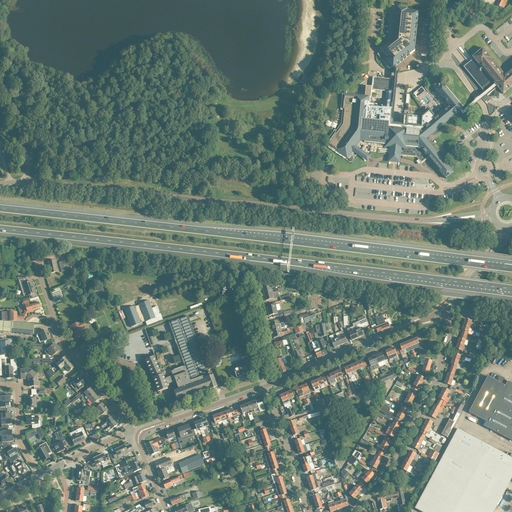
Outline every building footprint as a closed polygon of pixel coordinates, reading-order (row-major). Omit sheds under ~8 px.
[(504,9),(508,0),(507,0),(499,0),(497,6),(504,9)] [(414,48),(417,14),(405,13),(405,9),(408,9),(407,11),(417,12),(417,11),(421,11),(421,10),(409,9),(410,7),(399,6),(399,11),(395,42),(394,41),(384,49),(383,48),(380,51),(381,52),(378,55),(389,69),(391,68),(392,67),(394,66),(409,53),(410,55),(415,50),(415,48),(414,48)] [(487,95),(487,96),(494,90),(495,92),(495,93),(499,93),(499,92),(496,89),(499,86),(502,89),(500,90),(503,94),(507,91),(506,89),(509,87),(510,88),(511,86),(511,69),(505,75),(503,76),(490,60),(492,59),(489,55),(487,57),(484,53),(486,52),(483,48),(479,51),(481,53),(478,56),(476,54),(472,57),(474,59),(464,67),(485,93),(487,95)] [(327,143),(353,162),(364,147),(403,150),(402,156),(417,157),(419,159),(417,161),(420,164),(426,160),(428,157),(430,156),(447,177),(446,178),(446,179),(454,172),(453,173),(427,141),(428,141),(428,137),(456,114),(460,111),(463,115),(480,100),(487,95),(485,93),(478,98),(464,110),(462,109),(463,108),(442,83),(435,89),(451,108),(448,110),(446,109),(436,117),(427,107),(422,111),(424,114),(421,116),(403,114),(402,123),(393,122),(389,122),(391,109),(393,109),(396,80),(396,77),(394,77),(390,77),(390,79),(373,78),(372,87),(366,87),(365,97),(357,96),(344,95),(342,109),(344,109),(342,124),(336,133),(335,132),(329,139),(327,143)] [(422,87),(415,93),(418,97),(425,91),(422,87)] [(319,89),(316,96),(322,98),(325,92),(319,89)] [(371,159),(356,147),(352,152),(367,164),(371,159)] [(400,163),(402,149),(390,148),(389,161),(388,164),(390,164),(398,165),(400,165),(400,163)] [(50,271),(50,273),(57,272),(55,260),(48,262),(50,270),(49,270),(49,271),(50,271)] [(59,262),(61,272),(69,270),(66,260),(59,262)] [(31,281),(26,283),(22,284),(26,296),(35,294),(31,281)] [(271,287),(263,289),(263,290),(263,292),(264,292),(264,295),(279,292),(278,289),(272,290),(271,287)] [(60,289),(51,291),(53,299),(61,297),(60,289)] [(279,292),(264,295),(265,298),(264,298),(265,301),(266,300),(266,301),(274,299),(273,296),(279,294),(279,292)] [(22,304),(25,312),(27,314),(30,313),(29,311),(40,308),(38,302),(29,305),(28,300),(23,302),(22,304)] [(154,316),(151,309),(149,301),(139,305),(134,307),(134,306),(124,310),(131,328),(141,324),(140,323),(145,321),(145,322),(147,326),(163,320),(160,314),(154,316)] [(267,307),(269,316),(273,315),(274,318),(283,315),(282,310),(277,311),(276,305),(267,307)] [(301,313),(300,309),(284,312),(285,318),(294,316),(293,315),(301,313)] [(6,312),(7,322),(17,323),(17,312),(6,312)] [(376,327),(378,332),(390,328),(389,325),(391,324),(389,319),(385,321),(384,318),(384,319),(382,315),(375,318),(376,321),(378,327),(376,327)] [(188,316),(169,323),(179,352),(198,346),(188,316)] [(359,329),(355,331),(358,338),(365,335),(362,328),(368,325),(366,319),(359,322),(360,324),(357,325),(359,329)] [(466,319),(464,326),(470,328),(472,321),(466,319)] [(17,323),(7,322),(0,321),(0,331),(33,334),(34,324),(17,323)] [(80,322),(75,324),(70,326),(72,330),(73,330),(74,333),(73,334),(76,339),(78,337),(79,338),(85,335),(83,330),(87,328),(84,321),(80,323),(80,322)] [(272,329),(273,332),(287,329),(286,326),(281,327),(280,324),(271,326),(272,327),(271,327),(271,329),(272,329)] [(358,338),(355,331),(352,332),(350,328),(347,329),(352,340),(358,338)] [(287,329),(273,332),(273,335),(273,338),(274,337),(274,338),(279,337),(283,336),(282,335),(282,333),(285,332),(287,332),(288,332),(287,329)] [(37,335),(38,338),(40,343),(50,339),(49,336),(50,336),(49,335),(47,331),(37,335)] [(341,337),(338,338),(341,345),(347,342),(345,338),(343,331),(340,333),(341,337)] [(309,332),(304,334),(308,343),(313,341),(309,332)] [(341,345),(338,338),(335,340),(333,335),(330,337),(332,343),(334,348),(341,345)] [(293,347),(295,352),(300,365),(305,363),(303,356),(303,357),(300,350),(298,351),(292,338),(290,339),(292,345),(293,347)] [(417,338),(413,340),(416,348),(418,347),(419,348),(421,347),(419,343),(417,338)] [(0,340),(0,344),(1,355),(11,354),(10,339),(0,340)] [(317,342),(317,344),(318,346),(320,349),(322,356),(327,354),(325,347),(326,346),(323,340),(317,342)] [(88,347),(86,344),(79,349),(84,357),(91,352),(100,346),(96,341),(88,347)] [(464,345),(458,343),(456,349),(461,351),(462,351),(464,345)] [(44,352),(47,355),(46,356),(46,359),(54,358),(53,357),(53,356),(55,354),(59,351),(59,350),(58,347),(57,348),(55,344),(47,350),(44,352)] [(320,349),(318,346),(317,344),(313,346),(315,351),(318,358),(322,356),(320,349)] [(184,367),(178,369),(181,378),(187,375),(190,381),(205,376),(203,370),(207,369),(198,346),(179,352),(184,367)] [(394,347),(390,349),(393,358),(394,358),(397,356),(396,356),(400,354),(398,350),(396,351),(394,347)] [(393,358),(390,349),(385,351),(388,357),(389,360),(390,359),(390,361),(394,360),(394,358),(393,358)] [(247,356),(248,355),(246,351),(240,353),(240,354),(241,353),(244,359),(244,360),(243,361),(244,365),(238,367),(239,369),(234,370),(235,371),(231,372),(231,373),(232,378),(233,378),(237,377),(237,378),(249,373),(250,374),(254,372),(251,362),(252,362),(250,357),(247,358),(247,356)] [(379,354),(375,356),(378,364),(379,366),(384,364),(385,366),(389,364),(387,360),(385,361),(384,357),(382,353),(380,355),(379,354)] [(455,353),(452,360),(459,362),(461,356),(459,355),(455,353)] [(378,364),(375,356),(371,357),(371,358),(368,359),(369,363),(371,367),(370,367),(371,372),(375,370),(373,366),(378,364)] [(60,370),(64,367),(69,362),(65,357),(59,361),(56,364),(60,370)] [(153,379),(163,375),(165,374),(166,373),(165,372),(164,371),(160,372),(153,357),(145,360),(152,378),(153,379)] [(281,374),(286,371),(291,369),(290,369),(289,364),(287,364),(284,365),(282,362),(281,358),(276,361),(281,373),(281,374)] [(422,359),(421,364),(423,365),(424,365),(424,366),(430,368),(432,361),(428,360),(426,359),(426,360),(424,359),(422,359)] [(13,375),(17,375),(16,360),(10,360),(11,367),(5,367),(5,379),(7,379),(10,379),(11,378),(13,378),(11,378),(11,375),(12,375),(12,376),(13,376),(13,375)] [(459,362),(452,360),(451,365),(452,365),(451,368),(456,370),(457,367),(459,362)] [(361,361),(356,364),(358,370),(364,367),(363,367),(367,365),(365,361),(362,362),(361,361)] [(64,367),(66,370),(63,372),(65,375),(68,372),(73,368),(69,362),(64,367)] [(353,372),(350,366),(344,368),(347,375),(350,373),(352,378),(351,378),(351,379),(352,382),(352,381),(353,383),(354,382),(355,385),(358,384),(356,379),(355,376),(353,372)] [(430,368),(424,366),(422,372),(428,374),(430,368)] [(29,381),(29,387),(38,386),(38,376),(30,369),(20,370),(20,379),(26,379),(27,378),(29,380),(29,381)] [(46,373),(50,378),(55,374),(51,369),(46,373)] [(173,391),(176,400),(208,389),(208,390),(217,387),(213,375),(209,376),(207,369),(203,370),(205,376),(190,381),(187,375),(181,378),(178,369),(171,371),(172,376),(164,379),(166,385),(175,381),(178,390),(173,391)] [(340,370),(334,373),(337,379),(343,376),(340,370)] [(448,373),(447,377),(453,379),(455,375),(454,375),(455,371),(450,370),(449,373),(448,373)] [(327,377),(329,382),(330,384),(331,385),(338,382),(337,379),(334,373),(329,375),(330,376),(327,377)] [(167,389),(166,385),(164,379),(163,375),(153,379),(157,392),(158,394),(159,395),(161,394),(162,393),(161,391),(167,389)] [(420,375),(416,382),(422,385),(425,378),(420,375)] [(488,376),(469,412),(487,422),(484,426),(511,440),(511,383),(505,380),(505,379),(500,377),(499,377),(498,380),(498,381),(499,381),(498,382),(488,376)] [(453,379),(447,377),(445,384),(451,386),(453,379)] [(70,384),(73,389),(76,392),(83,387),(82,386),(85,384),(83,381),(83,380),(82,378),(81,379),(80,378),(78,380),(74,382),(73,381),(70,384)] [(322,378),(317,380),(320,388),(321,389),(320,389),(321,389),(326,387),(325,386),(328,384),(325,378),(322,379),(322,378)] [(320,388),(317,380),(311,383),(315,392),(315,391),(320,388)] [(365,384),(366,386),(368,389),(376,386),(373,380),(365,384)] [(407,387),(397,381),(395,384),(400,387),(405,389),(406,389),(409,390),(410,388),(407,387)] [(351,391),(353,395),(356,393),(353,384),(350,385),(349,382),(347,384),(348,387),(350,386),(351,391)] [(422,385),(416,382),(414,386),(413,389),(417,391),(419,388),(419,389),(422,385)] [(307,384),(301,387),(304,393),(305,395),(311,393),(309,389),(307,384)] [(304,393),(301,387),(295,389),(300,400),(306,398),(305,395),(304,393)] [(88,399),(94,394),(95,393),(93,390),(92,391),(90,388),(81,396),(83,398),(86,396),(88,399)] [(444,388),(441,394),(449,398),(451,395),(449,393),(450,391),(444,388)] [(410,393),(408,397),(413,400),(416,396),(415,395),(416,392),(412,390),(410,393)] [(292,391),(286,393),(289,400),(294,397),(292,391)] [(0,393),(0,396),(0,402),(10,402),(10,396),(6,396),(6,393),(0,393)] [(289,400),(286,393),(280,396),(283,402),(285,407),(285,406),(288,407),(289,410),(292,408),(291,406),(289,400)] [(99,399),(94,394),(88,399),(90,402),(88,404),(90,407),(93,404),(99,399)] [(449,398),(441,394),(439,398),(439,399),(438,402),(442,404),(444,401),(448,403),(450,399),(449,398)] [(27,409),(28,409),(28,410),(36,410),(36,396),(27,396),(27,405),(27,409)] [(408,397),(405,396),(403,399),(404,400),(403,403),(410,406),(413,400),(408,397)] [(72,403),(70,401),(68,399),(64,402),(65,404),(63,405),(65,408),(72,403)] [(256,401),(248,404),(251,413),(254,412),(254,410),(259,408),(260,411),(265,410),(263,402),(257,404),(256,401)] [(0,410),(1,411),(7,411),(7,408),(11,408),(10,402),(0,402),(0,410)] [(435,405),(432,410),(441,414),(441,415),(444,410),(440,408),(442,405),(437,403),(436,406),(435,405)] [(458,403),(455,411),(460,414),(464,406),(458,403)] [(96,414),(98,417),(100,416),(107,411),(105,409),(106,408),(105,407),(105,408),(102,404),(98,407),(95,408),(98,412),(96,414)] [(251,413),(248,404),(240,406),(240,407),(241,410),(241,409),(243,414),(247,412),(248,414),(251,413)] [(388,406),(384,404),(379,411),(382,413),(384,410),(386,411),(388,406)] [(401,410),(399,412),(399,413),(405,416),(408,410),(401,406),(399,409),(401,410)] [(293,410),(292,408),(289,410),(287,411),(289,414),(289,415),(290,416),(290,417),(290,418),(293,416),(294,416),(295,415),(293,410)] [(226,411),(229,419),(230,423),(239,420),(238,417),(239,417),(239,416),(237,411),(234,412),(233,409),(226,411)] [(441,414),(432,410),(429,416),(435,419),(436,416),(439,418),(441,414)] [(7,413),(7,411),(1,411),(1,413),(0,412),(0,419),(1,420),(11,419),(11,413),(7,413)] [(226,411),(220,414),(222,421),(224,425),(228,424),(226,420),(229,419),(226,411)] [(399,413),(399,412),(397,411),(394,416),(397,417),(396,420),(400,423),(402,420),(405,416),(399,413)] [(453,414),(450,419),(456,422),(460,414),(455,411),(453,414)] [(374,420),(375,421),(376,421),(379,417),(383,420),(384,418),(386,419),(387,417),(378,412),(374,420)] [(222,421),(220,414),(213,416),(214,420),(211,421),(213,427),(219,425),(218,423),(222,421)] [(27,425),(32,425),(32,429),(34,429),(41,427),(40,421),(38,421),(38,416),(27,417),(26,417),(26,421),(27,421),(27,425)] [(99,425),(103,429),(114,421),(110,417),(99,425)] [(1,420),(1,428),(8,428),(8,425),(11,425),(11,419),(1,420)] [(203,420),(200,421),(205,433),(206,438),(208,442),(211,441),(206,427),(208,426),(206,419),(205,419),(204,419),(203,419),(203,420)] [(427,419),(424,425),(430,429),(433,422),(427,419)] [(446,425),(445,426),(452,430),(455,422),(449,419),(446,425)] [(114,421),(103,429),(106,434),(117,425),(114,421)] [(205,433),(200,421),(198,422),(197,421),(196,422),(195,423),(197,430),(198,432),(201,431),(205,444),(208,442),(206,438),(205,433)] [(391,423),(388,428),(396,432),(400,424),(395,422),(393,425),(391,423)] [(189,425),(183,427),(188,439),(196,436),(194,430),(191,431),(189,425)] [(430,429),(424,425),(422,430),(423,430),(421,433),(426,436),(427,433),(430,434),(432,430),(430,429)] [(70,437),(72,441),(74,445),(74,444),(81,441),(82,442),(85,440),(83,436),(81,432),(82,432),(80,426),(75,428),(78,434),(70,437)] [(448,436),(452,430),(445,426),(444,428),(443,429),(441,434),(447,438),(448,436)] [(188,439),(183,427),(178,429),(180,435),(177,436),(179,442),(188,439)] [(258,431),(259,436),(267,433),(266,429),(263,430),(263,428),(263,427),(259,428),(260,431),(258,431)] [(0,431),(2,431),(2,437),(12,436),(12,431),(8,431),(8,428),(1,428),(0,428),(0,431)] [(35,430),(27,433),(28,439),(37,434),(40,440),(45,437),(40,428),(35,430)] [(396,432),(388,428),(389,428),(386,433),(383,432),(382,435),(387,438),(388,435),(393,438),(396,432)] [(511,458),(458,429),(440,462),(503,496),(511,478),(511,458)] [(63,450),(65,450),(63,447),(67,445),(60,431),(54,434),(57,439),(59,442),(53,445),(51,446),(54,451),(55,450),(57,453),(62,451),(61,450),(63,450)] [(166,433),(167,435),(164,436),(165,441),(173,438),(174,441),(177,441),(175,435),(173,431),(166,433)] [(418,437),(416,441),(421,444),(424,440),(423,440),(425,437),(420,434),(419,437),(418,437)] [(362,439),(368,442),(369,440),(375,443),(375,442),(376,442),(376,441),(370,438),(364,435),(362,439)] [(0,439),(0,443),(0,446),(9,445),(8,442),(12,442),(12,436),(2,437),(2,440),(0,439)] [(147,444),(152,455),(156,453),(159,452),(157,447),(164,443),(161,438),(147,444)] [(386,438),(382,444),(388,447),(391,441),(386,438)] [(295,441),(297,448),(306,445),(305,445),(303,440),(301,441),(300,439),(295,441)] [(443,445),(430,439),(429,441),(436,445),(437,445),(441,448),(443,445)] [(421,444),(416,441),(412,447),(418,450),(422,450),(424,446),(421,444)] [(39,455),(42,462),(50,458),(48,455),(51,453),(46,443),(39,446),(41,449),(37,451),(37,452),(36,452),(38,456),(39,455)] [(124,445),(119,447),(123,456),(131,452),(130,452),(133,450),(130,443),(130,445),(125,447),(124,445)] [(388,447),(382,444),(380,449),(379,452),(383,454),(385,451),(386,452),(388,447)] [(0,446),(0,445),(0,451),(5,451),(6,453),(3,455),(6,460),(18,453),(15,448),(9,452),(8,450),(8,449),(9,449),(9,445),(0,446)] [(306,445),(297,448),(299,455),(308,452),(306,445)] [(123,456),(119,447),(114,450),(115,452),(112,453),(112,452),(111,452),(114,457),(115,459),(118,458),(123,456)] [(431,449),(428,456),(427,458),(432,460),(435,462),(439,454),(438,453),(433,451),(433,450),(431,449)] [(265,457),(266,459),(275,456),(273,452),(270,453),(270,450),(267,451),(268,456),(265,457)] [(357,459),(358,459),(359,458),(359,457),(360,457),(360,456),(362,454),(359,452),(357,451),(356,450),(352,455),(354,456),(356,458),(357,458),(357,459)] [(410,451),(407,457),(413,460),(417,462),(420,456),(415,453),(410,451)] [(376,456),(374,460),(380,463),(382,459),(381,458),(383,455),(378,453),(377,456),(376,456)] [(103,454),(98,456),(102,465),(107,463),(106,462),(109,460),(106,454),(106,455),(104,456),(103,454)] [(179,464),(181,469),(183,474),(204,465),(200,455),(179,464)] [(425,455),(424,457),(425,458),(423,461),(429,464),(432,460),(427,458),(428,456),(425,455)] [(102,465),(98,456),(93,459),(94,461),(91,462),(90,461),(93,468),(96,466),(97,467),(102,465)] [(301,459),(303,466),(311,463),(313,463),(310,456),(306,458),(301,459)] [(357,459),(355,458),(352,456),(349,461),(353,465),(357,459)] [(407,457),(404,463),(410,466),(413,460),(407,457)] [(159,472),(162,481),(164,480),(164,481),(165,480),(169,478),(167,472),(167,470),(173,467),(169,458),(155,464),(158,470),(159,469),(160,472),(159,472)] [(380,463),(374,460),(371,466),(376,469),(380,463)] [(25,466),(23,463),(22,461),(18,464),(17,463),(16,462),(15,462),(13,463),(7,467),(13,476),(16,474),(17,475),(21,473),(22,474),(28,470),(27,470),(28,469),(26,466),(25,466)] [(138,462),(133,464),(128,466),(126,463),(119,467),(119,465),(115,467),(120,478),(141,469),(138,462)] [(493,511),(503,496),(440,462),(415,509),(421,511),(493,511)] [(311,463),(303,466),(305,473),(311,471),(314,470),(311,463)] [(404,463),(401,469),(405,471),(409,473),(412,467),(410,466),(404,463)] [(277,464),(269,467),(269,469),(273,468),(274,473),(277,472),(276,469),(279,468),(277,464)] [(78,470),(77,476),(86,477),(89,477),(90,473),(87,472),(87,471),(86,471),(87,468),(79,467),(80,468),(80,471),(78,470)] [(341,473),(343,477),(346,479),(350,474),(344,469),(341,473)] [(354,475),(358,478),(362,473),(359,470),(354,475)] [(370,471),(365,476),(370,480),(375,475),(370,471)] [(421,472),(417,479),(422,481),(426,474),(421,472)] [(277,481),(278,483),(283,481),(282,477),(279,478),(277,473),(275,474),(277,481)] [(0,485),(1,487),(10,481),(6,474),(0,477),(0,485)] [(146,481),(143,474),(131,479),(133,481),(124,485),(126,490),(146,481)] [(307,478),(309,484),(318,482),(317,482),(315,475),(307,478)] [(77,485),(88,486),(89,477),(86,477),(77,476),(76,481),(79,481),(79,485),(77,484),(77,485)] [(168,481),(163,483),(166,489),(170,487),(173,486),(172,484),(183,479),(182,476),(171,480),(168,481)] [(370,480),(365,476),(362,479),(360,482),(364,486),(366,483),(367,484),(370,480)] [(326,488),(332,485),(335,484),(334,480),(322,484),(321,480),(317,482),(318,482),(309,484),(311,491),(320,488),(320,490),(322,489),(326,488)] [(357,485),(354,489),(359,493),(362,490),(361,489),(363,486),(359,483),(357,485)] [(134,492),(135,494),(138,493),(146,490),(144,484),(137,487),(132,489),(133,492),(134,492)] [(77,488),(76,495),(83,496),(87,496),(90,496),(90,493),(84,492),(84,489),(82,489),(77,488)] [(389,494),(384,495),(386,503),(392,501),(392,500),(399,498),(398,497),(399,497),(401,505),(406,504),(402,488),(398,488),(398,489),(399,492),(398,492),(397,491),(389,493),(389,494)] [(359,493),(354,489),(349,494),(354,499),(359,493)] [(149,496),(146,490),(138,493),(135,494),(135,495),(136,497),(140,496),(142,499),(149,496)] [(286,490),(278,492),(280,499),(285,497),(284,495),(287,494),(286,490)] [(202,497),(201,494),(200,491),(192,493),(194,499),(202,497)] [(185,494),(170,500),(173,506),(187,500),(185,494)] [(101,501),(103,508),(106,506),(105,504),(109,502),(109,503),(117,500),(115,495),(107,498),(107,499),(101,501)] [(102,511),(105,511),(131,502),(137,499),(136,497),(135,495),(129,497),(112,504),(106,506),(103,508),(102,508),(102,511)] [(384,495),(377,496),(380,510),(387,508),(386,503),(384,495)] [(281,504),(282,507),(290,504),(289,500),(286,501),(285,498),(280,500),(281,504)] [(322,506),(321,504),(324,503),(323,500),(320,501),(315,503),(317,509),(322,508),(322,509),(325,508),(324,505),(322,506)] [(349,506),(347,500),(340,502),(343,508),(349,506)] [(139,511),(146,509),(153,506),(151,501),(144,504),(145,506),(142,508),(141,506),(132,511),(130,511),(139,511)] [(335,504),(334,502),(334,501),(328,503),(329,504),(325,505),(326,508),(329,507),(330,511),(337,510),(335,504)]
